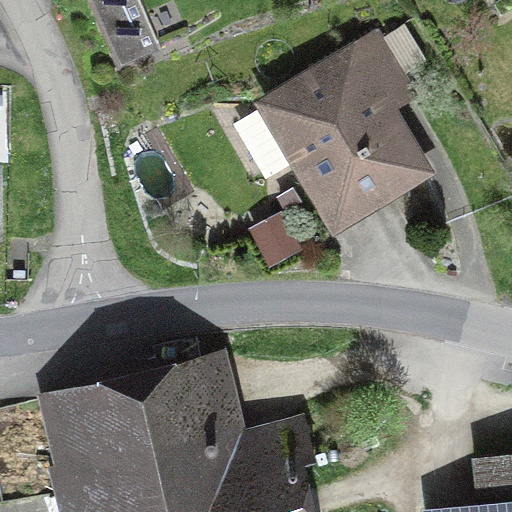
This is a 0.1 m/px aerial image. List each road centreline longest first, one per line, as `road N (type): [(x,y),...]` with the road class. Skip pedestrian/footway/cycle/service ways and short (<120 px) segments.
road 1 (unclassified): [(84,318),(325,303),(455,323),(511,341)]
road 2 (residential): [(84,318),(77,177),(43,60),(10,0)]
